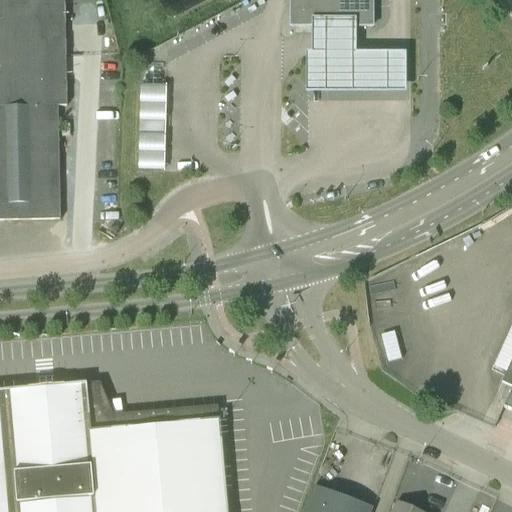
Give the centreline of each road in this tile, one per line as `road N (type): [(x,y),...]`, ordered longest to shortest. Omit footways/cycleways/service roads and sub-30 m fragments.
road 1 (residential): [(259,181),(194,198),(104,261),(0,271)]
road 2 (tertiary): [(0,321),(267,286)]
road 3 (tertiary): [(262,254),(169,275),(0,292)]
road 4 (tertiary): [(511,138),(377,214),(286,247)]
road 5 (tertiary): [(296,280),(397,242),(511,172)]
road 6 (residential): [(511,476),(385,413),(335,375)]
